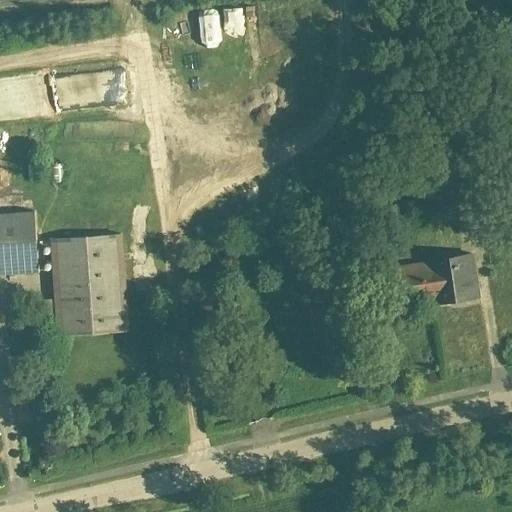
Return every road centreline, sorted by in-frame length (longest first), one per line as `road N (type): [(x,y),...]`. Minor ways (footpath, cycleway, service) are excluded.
road 1 (tertiary): [(21,511),(511,407)]
road 2 (track): [(131,0),(201,474)]
road 3 (track): [(349,0),(351,49),(327,144),(288,177),(245,197),(167,218)]
